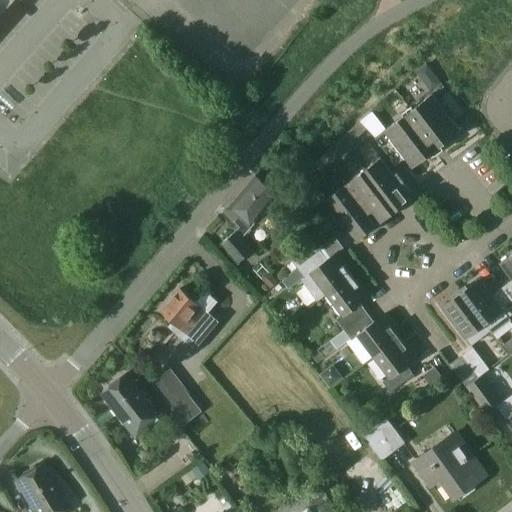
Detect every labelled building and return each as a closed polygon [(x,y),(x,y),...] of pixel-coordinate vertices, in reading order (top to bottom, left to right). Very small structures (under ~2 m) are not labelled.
[(0,0),(0,12),(11,0),(10,0),(0,0)] [(449,94),(438,102),(433,95),(386,130),(386,131),(376,138),(395,165),(407,157),(415,167),(461,132),(454,123),(465,115),(449,94)] [(359,121),(320,158),(328,167),(367,129),(359,121)] [(352,180),(373,210),(383,222),(412,199),(381,158),(352,180)] [(266,210),(277,196),(254,176),(234,203),(233,202),(223,212),(239,228),(235,232),(222,244),(239,263),(253,251),(242,239),(257,221),(261,225),(270,214),(266,210)] [(330,198),(342,214),(361,238),(376,227),(367,215),(345,186),(330,198)] [(342,214),(330,198),(319,206),(331,222),(342,214)] [(291,271),(313,254),(308,248),(286,265),(291,271)] [(317,301),(327,294),(327,295),(352,276),(345,267),(348,264),(339,252),(326,262),(318,252),(297,268),(304,277),(301,279),(317,301)] [(511,280),(503,287),(511,298),(511,256),(502,264),(511,277),(511,280)] [(352,276),(327,295),(343,314),(336,319),(345,330),(367,313),(360,304),(371,295),(362,283),(359,285),(352,276)] [(462,294),(492,333),(510,319),(509,317),(511,314),(511,298),(503,287),(492,295),(480,280),(462,294)] [(218,321),(208,313),(180,288),(161,310),(175,321),(171,327),(185,340),(189,335),(199,343),(218,321)] [(492,333),(462,294),(443,308),(471,345),(490,331),(492,334),(492,333)] [(345,330),(351,338),(352,340),(358,336),(374,356),(398,338),(392,329),(395,327),(386,314),(374,323),(367,313),(345,330)] [(331,341),(337,349),(351,338),(345,330),(337,336),(331,341)] [(414,375),(407,365),(418,357),(409,345),(406,348),(398,338),(374,356),(389,376),(383,381),(391,392),(414,375)] [(473,347),(461,355),(478,377),(489,368),(473,347)] [(169,363),(148,376),(178,426),(199,413),(169,363)] [(101,393),(133,434),(144,426),(138,419),(151,409),(124,375),(101,393)] [(495,396),(498,394),(483,375),(467,387),(485,411),(498,401),(495,396)] [(405,442),(387,419),(364,436),(382,460),(405,442)] [(455,497),(485,476),(455,434),(414,463),(426,478),(436,471),(455,497)] [(17,480),(19,484),(36,511),(52,511),(51,509),(64,501),(41,465),(17,480)] [(318,483),(273,511),(329,511),(321,498),(326,495),(318,483)]
